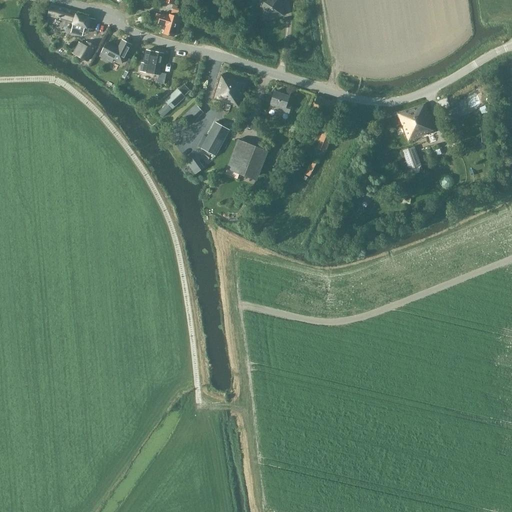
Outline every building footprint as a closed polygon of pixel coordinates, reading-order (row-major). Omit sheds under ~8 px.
[(259,0),(262,19),(284,16),(281,0),(259,0)] [(51,5),(48,17),(60,20),(60,19),(73,23),(72,25),(72,26),(70,33),(82,36),(83,34),(86,35),(90,32),(91,30),(92,30),(95,20),(76,15),(77,12),(51,5)] [(173,38),(180,17),(169,15),(168,17),(161,14),(158,24),(166,27),(163,34),(173,38)] [(92,40),(98,42),(102,31),(96,29),(92,40)] [(125,58),(131,46),(122,41),(117,49),(106,44),(100,57),(112,63),(113,60),(122,64),(125,58)] [(85,47),(84,46),(78,57),(87,62),(93,51),(92,51),(94,47),(87,43),(85,47)] [(146,50),(142,72),(154,75),(155,73),(159,74),(163,54),(146,50)] [(239,107),(246,84),(220,74),(210,108),(228,114),(231,105),(239,107)] [(164,101),(167,104),(171,109),(172,110),(186,97),(178,89),(177,88),(164,101)] [(274,92),(270,105),(285,109),(287,105),(290,97),(274,92)] [(313,112),(327,116),(331,117),(336,103),(317,97),(313,112)] [(164,104),(157,110),(161,115),(168,110),(164,104)] [(434,130),(425,104),(397,114),(408,142),(427,136),(426,134),(434,130)] [(291,106),(287,105),(285,109),(270,105),(268,110),(280,115),(281,112),(289,115),(291,106)] [(198,147),(201,148),(200,149),(215,157),(229,131),(214,122),(206,137),(204,136),(198,147)] [(326,153),(336,128),(326,124),(315,149),(326,153)] [(256,181),(268,152),(238,140),(226,169),(256,181)] [(409,170),(421,166),(414,147),(403,151),(409,170)] [(205,168),(195,154),(185,161),(195,175),(205,168)]
